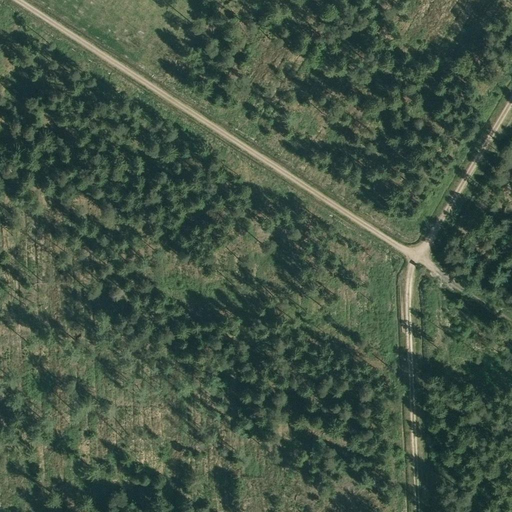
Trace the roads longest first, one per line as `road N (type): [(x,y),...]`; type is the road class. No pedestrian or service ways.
road 1 (track): [(22,0),(416,257)]
road 2 (track): [(418,511),(407,289),(416,257),(511,100)]
